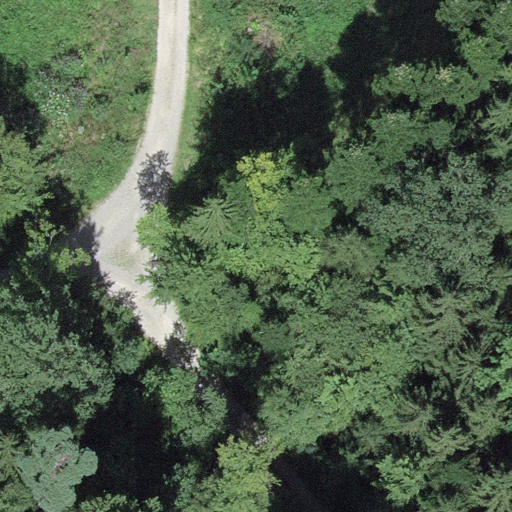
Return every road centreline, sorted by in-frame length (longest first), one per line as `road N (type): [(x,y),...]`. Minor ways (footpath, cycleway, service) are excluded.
road 1 (track): [(0,294),(39,278),(108,280),(318,511)]
road 2 (track): [(108,280),(152,200),(177,66),(179,0)]
